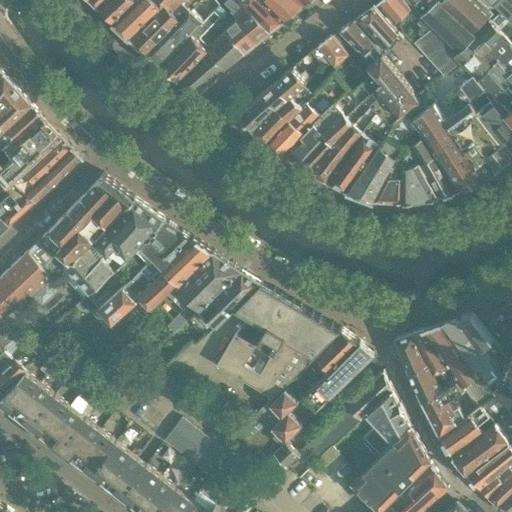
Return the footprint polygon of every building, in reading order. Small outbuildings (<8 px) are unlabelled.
[(104,0),(100,5),(115,19),(115,20),(135,0),(104,0)] [(135,0),(115,20),(131,35),(164,2),(172,9),(181,0),(135,0)] [(131,35),(147,50),(180,18),(181,18),(191,8),(198,0),(181,0),(172,9),(164,2),(131,35)] [(226,0),(225,1),(229,5),(226,8),(229,11),(230,11),(258,40),(270,30),(241,0),(226,0)] [(241,0),(270,30),(284,19),(265,0),(241,0)] [(265,0),(284,19),(307,1),(305,0),(265,0)] [(409,0),(379,0),(377,2),(394,21),(410,7),(413,10),(411,12),(419,20),(417,22),(426,31),(433,26),(423,17),(420,13),(413,4),(409,0)] [(428,0),(409,0),(413,4),(420,13),(432,3),(428,0)] [(493,65),(469,40),(492,19),(472,0),(435,0),(432,3),(420,13),(423,17),(433,26),(426,31),(414,42),(441,72),(444,75),(449,71),(460,62),(470,71),(474,76),(477,79),(493,65)] [(472,0),(492,19),(496,16),(494,14),(488,8),(479,0),(472,0)] [(511,0),(479,0),(488,8),(491,6),(495,3),(502,10),(499,12),(507,21),(511,15),(511,0)] [(374,4),(356,17),(367,29),(364,31),(374,43),(378,49),(398,31),(374,5),(375,5),(374,4)] [(180,18),(147,50),(161,63),(174,50),(203,20),(191,8),(181,18),(180,18)] [(174,50),(161,63),(178,77),(177,77),(178,78),(208,48),(207,47),(198,38),(220,15),(214,9),(203,20),(174,50)] [(233,21),(224,30),(243,51),(258,40),(230,11),(229,11),(226,14),(233,21)] [(492,19),(469,40),(493,65),(498,60),(510,73),(509,74),(511,77),(511,44),(498,29),(507,21),(499,12),(498,11),(494,14),(496,16),(492,19)] [(353,19),(339,29),(363,54),(367,49),(375,58),(368,64),(374,71),(379,76),(383,80),(377,85),(375,88),(372,91),(378,98),(372,104),(392,121),(402,113),(407,109),(420,99),(383,55),(382,53),(378,49),(374,43),(364,31),(353,19)] [(208,48),(178,78),(196,90),(243,51),(224,30),(207,47),(208,48)] [(318,44),(326,52),(335,64),(347,53),(331,33),(318,44)] [(319,58),(326,52),(318,44),(312,50),(319,58)] [(493,65),(477,79),(486,90),(505,112),(511,120),(511,86),(508,83),(511,79),(511,77),(509,74),(510,73),(498,60),(493,65)] [(462,86),(446,100),(455,113),(447,118),(454,128),(466,144),(464,146),(474,159),(482,171),(487,177),(500,170),(503,168),(511,161),(511,148),(507,143),(501,136),(481,111),(474,101),(486,90),(477,79),(474,76),(470,71),(460,62),(449,71),(458,82),(462,86)] [(293,65),(276,81),(289,96),(290,95),(299,88),(307,81),(300,73),(293,65)] [(0,124),(28,100),(0,69),(0,124)] [(304,69),(300,73),(307,81),(311,77),(304,69)] [(313,92),(269,138),(283,149),(302,131),(321,112),(322,113),(345,90),(348,94),(352,90),(335,70),(313,92)] [(302,131),(283,149),(301,161),(312,149),(309,147),(346,114),(346,113),(374,87),(375,88),(377,85),(383,80),(379,76),(374,71),(352,90),(348,94),(345,90),(322,113),(321,112),(302,131)] [(238,114),(237,115),(253,127),(275,106),(277,108),(289,96),(276,81),(238,114)] [(312,149),(301,161),(310,167),(355,121),(372,104),(378,98),(372,91),(375,88),(374,87),(346,113),(346,114),(309,147),(312,149)] [(275,106),(253,127),(269,138),(313,92),(308,88),(303,92),(299,88),(290,95),(289,96),(277,108),(275,106)] [(486,90),(474,101),(481,111),(501,136),(507,143),(511,148),(511,120),(505,112),(486,90)] [(0,143),(38,110),(28,100),(0,124),(0,143)] [(434,101),(412,117),(419,126),(424,133),(459,188),(487,177),(482,171),(474,159),(464,146),(466,144),(454,128),(447,118),(434,101)] [(329,177),(328,178),(349,188),(350,187),(367,164),(381,144),(394,126),(395,123),(392,121),(372,104),(355,121),(364,130),(329,177)] [(350,187),(349,188),(373,197),(395,156),(396,155),(406,140),(419,126),(412,117),(407,109),(402,113),(392,121),(395,123),(394,126),(381,144),(367,164),(350,187)] [(0,215),(6,222),(33,198),(12,174),(58,132),(38,110),(0,143),(0,215)] [(355,121),(310,167),(328,178),(329,177),(364,130),(355,121)] [(12,174),(33,198),(80,154),(58,132),(12,174)] [(424,133),(408,143),(415,155),(439,193),(459,188),(424,133)] [(405,159),(404,199),(408,198),(413,198),(429,196),(434,195),(439,193),(415,155),(405,159)] [(395,156),(373,197),(404,199),(405,159),(405,157),(395,156)] [(129,201),(134,195),(103,172),(91,185),(88,188),(63,214),(57,221),(43,235),(71,260),(74,257),(95,236),(97,233),(98,232),(106,224),(109,222),(114,216),(122,208),(129,201)] [(60,270),(84,297),(88,294),(92,290),(95,287),(113,269),(114,270),(132,252),(138,247),(141,243),(165,218),(134,195),(129,201),(122,208),(114,216),(109,222),(106,224),(98,232),(97,233),(95,236),(74,257),(71,260),(60,270)] [(153,255),(181,227),(165,218),(141,243),(138,247),(149,258),(153,255)] [(162,265),(192,235),(181,227),(153,255),(162,265)] [(43,235),(0,275),(0,317),(2,320),(19,306),(60,270),(71,260),(43,235)] [(153,306),(169,291),(179,281),(193,267),(213,248),(192,235),(162,265),(153,255),(149,258),(128,279),(106,299),(99,306),(88,294),(84,297),(77,304),(79,307),(80,308),(81,309),(82,310),(83,310),(84,311),(85,311),(87,311),(88,311),(89,310),(91,309),(107,327),(112,322),(143,295),(153,306)] [(174,331),(191,316),(203,304),(218,289),(242,266),(213,248),(193,267),(179,281),(169,291),(185,307),(168,325),(174,331)] [(220,320),(236,304),(243,298),(242,297),(251,289),(262,278),(242,266),(218,289),(203,304),(191,316),(207,332),(220,320)] [(243,308),(250,312),(243,324),(241,323),(218,363),(273,396),(285,385),(311,359),(316,353),(322,348),(343,327),(344,326),(273,285),(268,282),(262,278),(251,289),(242,297),(243,298),(236,304),(243,308)] [(88,294),(99,306),(106,299),(95,287),(92,290),(88,294)] [(491,350),(493,354),(502,346),(493,332),(474,305),(472,303),(472,302),(457,307),(459,308),(483,340),(491,350)] [(32,322),(19,306),(2,320),(9,328),(7,330),(14,337),(32,322)] [(505,372),(493,354),(491,350),(483,340),(459,308),(457,307),(442,312),(444,315),(476,362),(479,367),(490,383),(505,372)] [(467,386),(482,400),(496,390),(490,383),(479,367),(476,362),(444,315),(442,312),(423,319),(425,323),(449,360),(457,372),(463,379),(467,386)] [(0,337),(6,344),(14,337),(7,330),(9,328),(2,320),(0,317),(0,337)] [(423,319),(414,323),(424,346),(433,364),(435,369),(441,384),(457,372),(449,360),(425,323),(423,319)] [(449,398),(467,386),(463,379),(457,372),(441,384),(435,369),(433,364),(424,346),(414,323),(394,330),(411,372),(422,397),(442,386),(449,398)] [(325,363),(330,368),(360,338),(343,327),(322,348),(316,353),(311,359),(320,368),(325,363)] [(49,345),(62,356),(70,347),(49,329),(39,338),(49,345)] [(330,368),(319,378),(318,377),(303,392),(317,407),(332,392),(374,351),(370,348),(360,338),(330,368)] [(0,372),(0,391),(6,385),(20,370),(27,364),(45,350),(35,339),(14,359),(0,372)] [(0,372),(14,359),(4,349),(0,353),(0,372)] [(153,381),(151,380),(160,372),(148,360),(139,368),(137,366),(108,395),(126,409),(153,381)] [(203,511),(204,511),(209,504),(177,479),(154,461),(149,458),(144,454),(140,451),(137,449),(116,432),(27,364),(20,370),(0,391),(0,396),(39,427),(53,437),(70,450),(82,460),(101,475),(112,484),(119,490),(128,497),(142,508),(146,511),(203,511)] [(368,411),(367,411),(371,408),(373,405),(377,402),(381,398),(384,395),(387,393),(388,391),(390,389),(393,387),(384,368),(348,400),(336,412),(337,413),(308,443),(319,457),(333,443),(334,444),(362,416),(368,411)] [(505,372),(490,383),(496,390),(511,409),(511,410),(511,380),(511,379),(505,372)] [(275,452),(274,450),(275,449),(286,438),(287,437),(305,420),(291,407),(299,399),(286,386),(272,400),(271,401),(269,400),(251,416),(235,432),(266,461),(268,460),(275,452)] [(422,397),(431,414),(452,402),(449,398),(442,386),(422,397)] [(371,408),(367,411),(368,411),(378,422),(365,434),(381,451),(393,439),(395,438),(397,436),(399,434),(401,432),(403,430),(405,428),(407,426),(409,424),(411,423),(410,422),(404,409),(398,396),(393,388),(393,387),(390,389),(388,391),(387,393),(384,395),(381,398),(377,402),(373,405),(371,408)] [(482,400),(498,418),(511,409),(496,390),(482,400)] [(451,447),(453,451),(455,450),(486,427),(498,418),(482,400),(471,409),(466,413),(461,417),(442,431),(441,432),(443,436),(445,438),(444,439),(448,446),(449,445),(451,447)] [(436,423),(441,432),(442,431),(461,417),(466,413),(460,403),(455,406),(452,402),(431,414),(436,423)] [(453,451),(466,467),(511,435),(511,410),(511,409),(498,418),(486,427),(455,450),(453,451)] [(165,438),(214,476),(231,454),(182,416),(165,438)] [(400,435),(382,452),(368,466),(361,473),(354,480),(381,507),(403,486),(419,470),(431,459),(411,424),(400,435)] [(466,467),(480,484),(497,469),(511,456),(511,435),(466,467)] [(274,450),(275,452),(285,462),(288,464),(289,463),(294,458),(300,452),(301,451),(287,437),(286,438),(275,449),(274,450)] [(333,443),(319,457),(326,465),(341,451),(334,444),(333,443)] [(480,484),(491,493),(506,480),(511,474),(511,456),(497,469),(480,484)] [(381,507),(375,511),(419,511),(449,485),(431,459),(419,470),(403,486),(381,507)] [(511,474),(506,480),(491,493),(500,502),(511,491),(511,474)] [(511,491),(500,502),(511,511),(511,491)] [(204,511),(203,511),(259,511),(256,510),(254,511),(241,511),(240,511),(238,511),(236,511),(215,497),(209,504),(204,511)] [(441,511),(470,511),(457,498),(441,511)]
